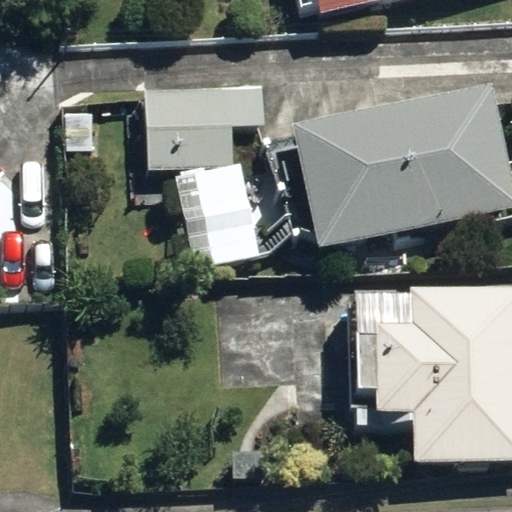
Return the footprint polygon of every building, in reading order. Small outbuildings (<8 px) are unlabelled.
[(292,0),(302,40),(467,0),(292,0)] [(255,105),(131,109),(134,186),(223,182),(222,146),(256,145),(255,105)] [(475,107),(270,156),(299,276),(504,227),(475,107)] [(249,268),(230,183),(164,197),(182,283),(249,268)] [(511,310),(511,309),(393,314),(394,351),(357,352),(357,364),(335,365),(337,419),(359,418),(360,438),(397,437),(399,486),(511,481),(511,310)]
